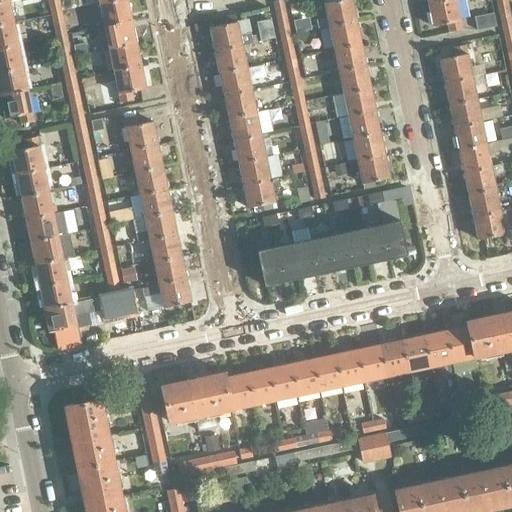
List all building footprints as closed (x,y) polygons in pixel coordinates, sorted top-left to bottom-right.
[(9,0),(0,1),(0,25),(14,23),(25,20),(21,0),(9,0)] [(127,0),(120,0),(99,5),(104,27),(132,21),(127,0)] [(282,0),(281,0),(273,2),(276,13),(285,11),(282,0)] [(327,17),(316,19),(318,28),(329,25),(356,20),(351,0),(340,0),(324,3),(327,17)] [(455,0),(447,0),(428,4),(433,27),(447,24),(449,32),(461,30),(455,0)] [(58,3),(50,4),(53,16),(60,14),(58,3)] [(506,3),(498,5),(500,16),(509,14),(506,3)] [(285,11),(276,13),(278,24),(287,22),(285,11)] [(493,13),(474,17),(476,31),(496,27),(493,13)] [(60,14),(53,16),(55,27),(63,26),(60,14)] [(509,14),(500,16),(503,28),(511,26),(509,14)] [(356,20),(329,25),(334,48),(361,42),(356,20)] [(132,21),(104,27),(109,50),(136,44),(132,21)] [(211,27),(209,28),(214,50),(242,44),(256,41),(254,34),(250,35),(249,32),(240,34),(237,22),(231,23),(211,27)] [(287,22),(278,24),(281,36),(290,34),(287,22)] [(14,23),(0,25),(0,48),(18,45),(16,35),(14,23)] [(63,26),(55,27),(57,37),(58,39),(65,37),(65,35),(63,26)] [(511,30),(511,26),(503,28),(505,40),(511,38),(511,30)] [(290,34),(281,36),(283,46),(292,45),(290,34)] [(65,37),(58,39),(60,50),(68,49),(65,37)] [(334,48),(333,48),(338,70),(365,65),(361,42),(334,48)] [(136,44),(109,50),(114,72),(141,66),(136,44)] [(242,44),(214,50),(216,59),(219,72),(246,66),(242,44)] [(18,45),(0,48),(0,72),(23,67),(18,45)] [(292,45),(283,46),(285,58),(294,56),(292,45)] [(454,56),(440,59),(444,82),(472,77),(465,45),(452,48),(454,56)] [(68,49),(60,50),(62,62),(70,60),(68,49)] [(294,56),(285,58),(288,69),(297,67),(294,56)] [(70,60),(62,62),(65,73),(72,72),(70,60)] [(365,65),(338,70),(342,93),(370,87),(365,65)] [(141,66),(114,72),(120,103),(133,100),(131,92),(146,88),(141,66)] [(246,66),(219,72),(224,94),(251,88),(246,66)] [(23,67),(0,72),(0,95),(28,90),(23,67)] [(297,67),(288,69),(290,80),(299,78),(297,67)] [(72,72),(65,73),(67,85),(75,83),(72,72)] [(472,77),(444,82),(449,105),(477,99),(474,85),(484,83),(482,74),(472,77)] [(299,78),(290,80),(290,81),(293,92),(302,90),(299,80),(299,78)] [(75,83),(67,85),(70,96),(77,95),(75,83)] [(338,108),(334,108),(336,118),(338,117),(340,117),(347,115),(375,109),(370,87),(342,93),(345,106),(338,108)] [(251,88),(224,94),(228,117),(256,111),(253,98),(251,88)] [(28,90),(0,95),(0,96),(5,119),(19,115),(21,123),(34,121),(28,90)] [(302,90),(293,92),(295,103),(304,101),(302,90)] [(77,95),(70,96),(72,108),(80,106),(77,95)] [(477,99),(449,105),(454,127),(481,122),(477,99)] [(304,101),(295,103),(297,115),(307,113),(304,101)] [(80,106),(72,108),(74,119),(82,118),(80,106)] [(256,111),(228,117),(233,138),(260,133),(273,130),(268,108),(256,111)] [(340,117),(338,117),(343,140),(352,138),(380,133),(375,109),(347,115),(340,117)] [(307,113),(297,115),(299,125),(309,123),(307,113)] [(136,116),(124,119),(130,149),(157,143),(152,121),(138,124),(136,116)] [(82,118),(74,119),(77,130),(84,129),(82,118)] [(481,122),(454,127),(459,150),(486,144),(486,143),(496,140),(491,121),(482,123),(481,122)] [(309,123),(299,125),(300,127),(302,137),(311,135),(309,124),(309,123)] [(84,129),(77,130),(79,142),(87,141),(84,129)] [(260,133),(233,138),(238,162),(265,156),(260,133)] [(380,133),(352,138),(357,161),(385,155),(380,133)] [(311,135),(302,137),(304,148),(314,146),(311,135)] [(26,149),(11,151),(16,173),(43,168),(37,137),(24,140),(26,149)] [(87,141),(79,142),(82,154),(89,152),(87,141)] [(157,143),(130,149),(135,173),(162,167),(157,143)] [(486,144),(459,150),(463,172),(491,167),(486,144)] [(314,146),(304,148),(307,160),(316,158),(314,146)] [(89,152),(82,154),(84,165),(92,163),(89,152)] [(357,161),(348,162),(350,171),(359,170),(362,184),(375,181),(389,178),(385,158),(385,155),(357,161)] [(265,156),(238,162),(243,184),(270,178),(265,156)] [(316,158),(307,160),(309,171),(319,169),(316,158)] [(92,163),(84,165),(86,177),(94,175),(92,163)] [(491,167),(463,172),(468,195),(496,189),(495,186),(493,175),(505,173),(504,164),(491,167)] [(162,167),(135,173),(139,193),(167,188),(162,167)] [(43,168),(16,173),(21,196),(48,191),(43,168)] [(319,169),(309,171),(312,182),(321,181),(319,169)] [(94,175),(86,177),(89,188),(96,186),(94,175)] [(270,178),(243,184),(244,191),(248,208),(253,207),(275,202),(272,189),(280,187),(278,177),(277,177),(270,178)] [(321,181),(312,182),(315,200),(325,198),(321,181)] [(96,186),(89,188),(91,199),(99,198),(96,186)] [(139,193),(130,195),(135,218),(144,216),(171,210),(167,188),(139,193)] [(496,189),(468,195),(471,211),(473,217),(500,211),(496,189)] [(48,191),(21,196),(25,218),(53,212),(48,191)] [(382,192),(374,193),(376,203),(384,202),(382,192)] [(374,193),(367,195),(369,205),(376,203),(374,193)] [(99,198),(91,199),(93,210),(101,209),(99,198)] [(346,199),(339,201),(341,211),(348,209),(346,199)] [(339,201),(332,202),(334,212),(341,211),(339,201)] [(311,207),(304,208),(306,218),(313,217),(311,207)] [(304,208),(297,210),(299,220),(306,218),(304,208)] [(101,209),(93,210),(96,222),(104,220),(101,209)] [(53,212),(25,218),(30,241),(57,235),(67,233),(63,210),(53,212)] [(147,229),(135,232),(137,240),(149,238),(176,232),(171,210),(144,216),(147,229)] [(500,211),(473,217),(478,240),(505,234),(502,219),(500,211)] [(276,214),(269,216),(271,226),(278,224),(276,214)] [(269,216),(261,217),(262,222),(264,227),(270,226),(271,226),(269,216)] [(104,220),(96,222),(98,234),(106,232),(104,220)] [(400,221),(381,225),(388,260),(407,256),(400,221)] [(381,225),(363,228),(371,263),(388,260),(381,225)] [(308,228),(290,232),(293,243),(300,278),(318,275),(311,240),(308,228)] [(363,228),(346,232),(353,267),(371,263),(363,228)] [(106,232),(98,234),(100,245),(108,243),(106,232)] [(176,232),(149,238),(153,261),(181,255),(176,232)] [(346,232),(328,236),(336,271),(353,267),(346,232)] [(57,235),(30,241),(34,263),(62,258),(74,256),(69,233),(67,233),(57,235)] [(328,236),(311,240),(318,275),(336,271),(328,236)] [(108,243),(100,245),(103,256),(111,255),(108,243)] [(293,243),(275,247),(283,282),(300,278),(293,243)] [(275,247),(257,251),(264,286),(283,282),(275,247)] [(111,255),(103,256),(105,268),(113,266),(111,255)] [(181,255),(153,261),(158,283),(186,277),(181,255)] [(62,258),(34,263),(39,285),(66,280),(62,258)] [(113,266),(105,268),(108,280),(116,278),(113,266)] [(146,288),(142,289),(144,297),(156,294),(160,293),(163,308),(191,302),(186,281),(186,277),(158,283),(159,285),(154,286),(146,288)] [(103,291),(97,292),(98,297),(100,311),(102,321),(120,317),(114,289),(118,288),(116,278),(108,280),(110,290),(103,291)] [(66,280),(39,285),(44,309),(71,303),(69,293),(66,280)] [(118,288),(114,289),(120,317),(137,313),(131,285),(125,286),(118,288)] [(71,303),(44,309),(44,311),(49,332),(76,326),(76,325),(92,322),(90,313),(100,311),(98,297),(77,301),(71,303)] [(493,316),(467,322),(468,327),(474,357),(511,348),(511,312),(502,314),(493,316)] [(468,327),(445,332),(451,362),(474,357),(468,327)] [(445,332),(423,337),(429,366),(451,362),(445,332)] [(423,337),(401,341),(407,371),(429,366),(423,337)] [(401,341),(379,346),(385,376),(407,371),(401,341)] [(379,346),(357,351),(363,380),(385,376),(379,346)] [(357,351),(335,355),(341,385),(363,380),(357,351)] [(335,355),(313,360),(319,390),(341,385),(335,355)] [(313,360),(291,365),(297,394),(319,390),(313,360)] [(291,365),(269,369),(275,399),(297,394),(291,365)] [(269,369),(247,374),(253,404),(275,399),(269,369)] [(189,381),(160,387),(162,396),(163,396),(169,422),(196,416),(199,431),(217,427),(214,412),(232,408),(225,378),(224,373),(198,379),(189,381)] [(247,374),(225,378),(232,408),(253,404),(247,374)] [(149,389),(138,392),(140,401),(151,399),(149,389)] [(508,393),(499,395),(501,407),(511,405),(508,393)] [(499,395),(489,397),(492,409),(501,407),(499,395)] [(151,399),(140,401),(142,411),(153,408),(151,399)] [(473,400),(460,403),(462,412),(475,409),(473,400)] [(74,404),(65,406),(70,432),(72,442),(78,469),(112,461),(100,401),(74,405),(74,404)] [(460,403),(450,405),(451,414),(462,412),(460,403)] [(511,410),(511,406),(501,408),(502,417),(511,414),(511,410)] [(153,408),(142,411),(144,420),(155,417),(153,408)] [(492,410),(490,411),(492,419),(502,417),(501,408),(492,410)] [(429,409),(416,412),(418,421),(431,418),(429,409)] [(416,412),(405,414),(407,423),(418,421),(416,412)] [(155,417),(144,420),(146,429),(157,427),(155,417)] [(450,418),(439,421),(441,430),(452,428),(450,418)] [(385,419),(372,422),(374,431),(386,428),(385,419)] [(439,421),(429,423),(431,433),(441,430),(439,421)] [(372,422),(361,424),(363,433),(374,431),(372,422)] [(429,423),(418,425),(420,435),(431,433),(429,423)] [(418,425),(408,428),(410,437),(420,435),(418,425)] [(157,427),(146,429),(148,439),(159,436),(157,427)] [(408,428),(397,430),(399,439),(410,437),(408,428)] [(340,429),(329,431),(330,440),(342,438),(340,429)] [(397,430),(387,432),(389,442),(399,439),(397,430)] [(329,431),(306,436),(308,445),(330,440),(329,431)] [(387,432),(369,436),(375,460),(382,458),(392,456),(389,442),(387,432)] [(159,436),(148,439),(150,448),(161,445),(159,436)] [(306,436),(284,441),(286,449),(308,445),(306,436)] [(364,437),(358,438),(360,447),(363,462),(375,460),(369,436),(364,437)] [(358,438),(348,441),(350,449),(360,447),(358,438)] [(284,441),(270,443),(272,452),(286,449),(284,441)] [(343,442),(337,443),(339,452),(350,449),(348,441),(343,442)] [(337,443),(327,445),(329,454),(339,452),(337,443)] [(161,445),(150,448),(151,454),(152,457),(163,455),(161,445)] [(327,445),(317,447),(319,456),(329,454),(327,445)] [(317,447),(306,450),(308,458),(319,456),(317,447)] [(251,448),(239,450),(240,459),(252,456),(251,448)] [(234,450),(225,452),(228,465),(237,463),(234,450)] [(306,450),(296,452),(298,461),(308,458),(306,450)] [(225,452),(216,454),(218,467),(228,465),(225,452)] [(296,452),(275,457),(278,469),(299,465),(298,461),(296,452)] [(216,454),(206,456),(209,469),(218,467),(216,454)] [(163,455),(152,457),(153,467),(165,464),(163,455)] [(206,456),(197,457),(199,471),(209,469),(206,456)] [(197,457),(187,459),(190,473),(199,471),(197,457)] [(187,459),(178,461),(181,475),(190,473),(187,459)] [(123,511),(112,461),(78,469),(83,496),(85,504),(86,511),(123,511)] [(254,461),(244,463),(246,473),(256,470),(256,469),(254,461)] [(511,462),(480,469),(489,509),(511,504),(511,462)] [(237,464),(233,465),(235,475),(246,473),(244,463),(237,464)] [(165,464),(153,467),(155,476),(167,473),(165,464)] [(233,465),(222,467),(224,477),(235,475),(233,465)] [(222,467),(212,469),(214,479),(224,477),(222,467)] [(212,469),(201,472),(203,481),(214,479),(212,469)] [(480,469),(438,478),(444,511),(474,511),(489,509),(480,469)] [(201,472),(190,474),(192,484),(203,481),(201,472)] [(190,474),(179,476),(184,501),(196,499),(192,484),(190,474)] [(444,511),(438,478),(395,487),(400,511),(444,511)] [(179,488),(168,490),(170,500),(181,497),(179,488)] [(375,511),(371,493),(329,502),(330,511),(375,511)] [(181,497),(170,500),(172,509),(183,507),(182,502),(181,497)] [(330,511),(329,502),(286,511),(330,511)]
